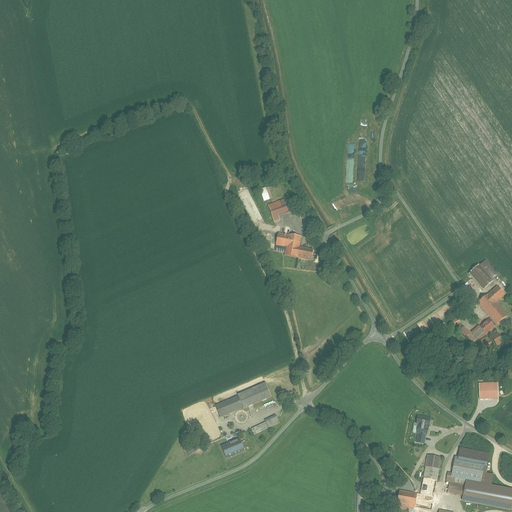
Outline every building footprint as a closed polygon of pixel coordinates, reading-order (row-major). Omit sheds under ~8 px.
[(259,188),(263,200),(269,197),(264,185),(259,188)] [(274,215),(289,209),(283,197),(269,203),(274,215)] [(307,228),(316,223),(311,214),(302,219),(307,228)] [(284,259),(311,264),(314,249),(313,248),(298,246),(300,236),(278,232),(275,249),(286,251),(284,259)] [(484,288),(500,275),(487,258),(471,271),(484,288)] [(488,316),(498,308),(495,304),(504,296),(497,288),(478,304),(488,316)] [(488,316),(490,319),(480,328),(479,326),(471,333),(476,339),(484,332),(485,334),(506,317),(498,308),(488,316)] [(432,316),(437,325),(447,318),(442,310),(432,316)] [(449,319),(452,326),(460,323),(458,316),(449,319)] [(469,334),(464,328),(461,331),(466,337),(469,334)] [(506,341),(499,332),(493,337),(500,345),(506,341)] [(480,346),(482,350),(493,344),(488,336),(482,339),(484,344),(480,346)] [(457,342),(453,338),(446,343),(450,348),(457,342)] [(236,393),(237,396),(217,404),(222,416),(247,406),(247,407),(273,397),(266,381),(236,393)] [(477,384),(478,402),(497,401),(497,384),(477,384)] [(253,428),(255,433),(280,422),(276,414),(264,420),(265,422),(253,428)] [(427,436),(430,419),(418,417),(417,424),(419,424),(417,433),(418,434),(417,443),(424,444),(425,436),(427,436)] [(241,436),(220,445),(225,457),(237,452),(239,456),(248,453),(241,436)] [(188,452),(192,457),(202,447),(198,443),(197,442),(187,451),(188,452)] [(398,492),(397,504),(433,509),(439,456),(426,455),(422,495),(398,492)] [(459,456),(455,456),(452,473),(447,472),(444,491),(465,495),(468,480),(482,482),(486,461),(459,456)] [(479,493),(479,491),(479,490),(479,489),(477,488),(477,487),(476,487),(474,487),(472,487),(471,488),(470,489),(470,490),(470,492),(470,493),(470,494),(471,495),(473,496),(475,496),(476,496),(478,495),(479,493)] [(482,503),(465,501),(465,509),(481,510),(482,503)]
